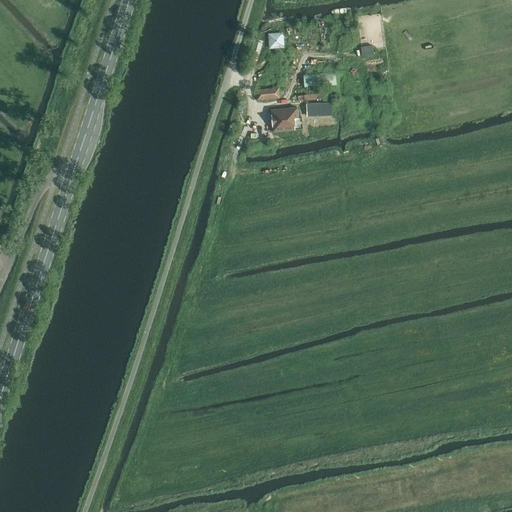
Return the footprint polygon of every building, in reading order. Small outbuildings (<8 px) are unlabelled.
[(283,33),(268,35),(269,47),(285,46),(283,33)] [(373,46),(361,48),(362,56),(374,54),(373,46)] [(335,70),(303,73),(304,89),(336,85),(335,70)] [(278,88),(257,90),(257,100),(279,98),(278,88)] [(317,89),(297,91),(298,101),(318,99),(317,89)] [(331,103),(307,104),(307,116),(332,115),(331,103)] [(297,108),(271,110),(273,132),(295,130),(294,119),(298,119),(297,108)]
